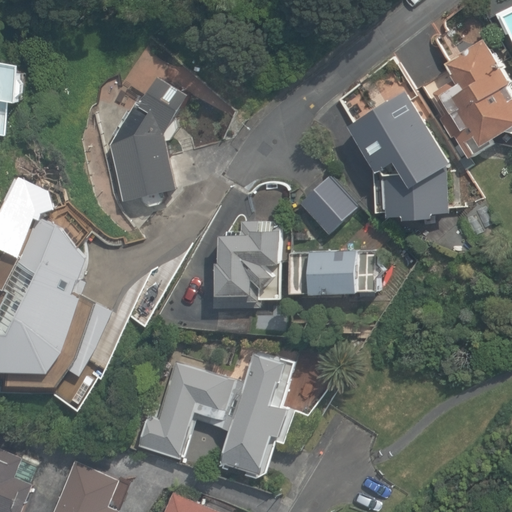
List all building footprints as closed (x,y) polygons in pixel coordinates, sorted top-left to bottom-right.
[(511,77),(488,38),(447,64),(457,81),(432,96),(467,152),(511,125),(511,96),(506,86),(511,82),(511,77)] [(191,96),(156,73),(111,144),(125,200),(178,188),(166,136),(191,96)] [(407,89),(349,125),(380,173),(395,163),(413,191),(455,164),(407,89)] [(369,204),(337,173),(310,201),(342,232),(369,204)] [(61,224),(37,214),(13,268),(32,276),(7,333),(0,332),(0,371),(12,372),(12,386),(58,387),(103,303),(75,288),(91,258),(61,224)] [(244,236),(224,236),(224,299),(281,299),(281,220),(244,220),(244,236)] [(379,249),(292,252),(293,294),(380,292),(379,249)] [(297,364),(253,350),(219,461),(263,475),(274,438),(282,441),(292,409),(284,407),(297,364)] [(238,379),(178,360),(161,418),(148,414),(139,443),(184,457),(198,411),(226,419),(238,379)] [(26,456),(0,445),(0,510),(4,511),(22,511),(35,483),(18,476),(26,456)] [(122,478),(76,459),(53,511),(120,511),(121,510),(111,505),(122,478)] [(228,511),(174,490),(165,511),(228,511)]
